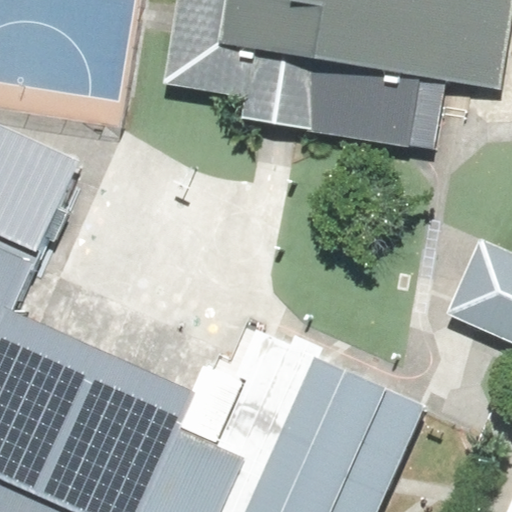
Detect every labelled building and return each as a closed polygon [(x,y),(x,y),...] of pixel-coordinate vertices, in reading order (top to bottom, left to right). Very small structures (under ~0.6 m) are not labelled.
[(497,88),(511,0),(171,0),(157,86),(243,101),(241,114),(436,146),(447,80),(497,88)] [(222,511),(244,459),(182,433),(197,396),(6,314),(72,162),(0,131),(0,511),(222,511)] [(511,255),(480,242),(448,318),(511,344),(511,255)] [(227,321),(197,396),(182,433),(244,459),(222,511),(246,511),(311,355),(227,321)] [(246,511),(380,511),(427,401),(311,355),(246,511)]
